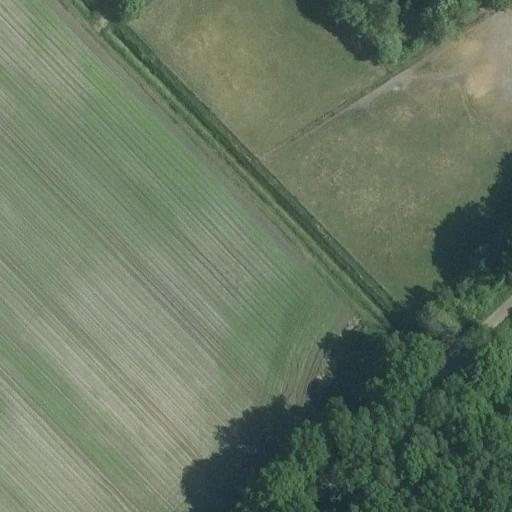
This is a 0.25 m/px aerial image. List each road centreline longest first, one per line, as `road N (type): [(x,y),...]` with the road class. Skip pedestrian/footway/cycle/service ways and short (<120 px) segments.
road 1 (track): [(63,0),(435,379)]
road 2 (track): [(296,511),(439,374)]
